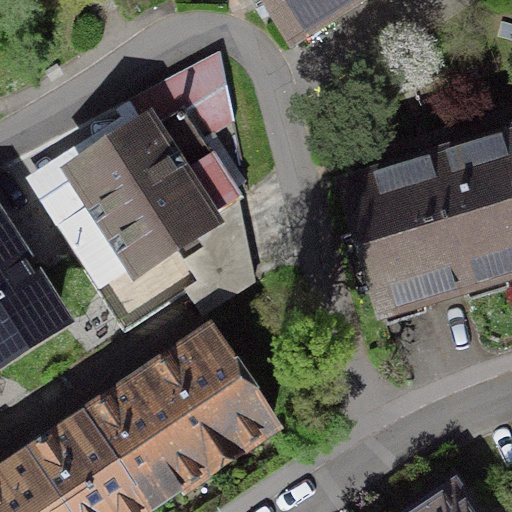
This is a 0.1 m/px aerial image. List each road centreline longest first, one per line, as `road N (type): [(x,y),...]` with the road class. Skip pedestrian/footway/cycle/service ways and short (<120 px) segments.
road 1 (residential): [(0,138),(198,31),(235,34),(253,45),(271,68),(382,458)]
road 2 (residential): [(382,458),(511,397)]
